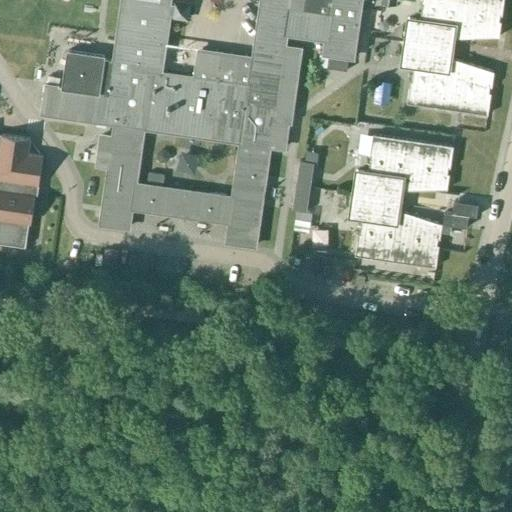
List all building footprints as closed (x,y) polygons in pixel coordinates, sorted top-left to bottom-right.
[(104,59),(104,56),(67,51),(62,88),(46,85),(43,113),(97,121),(97,124),(107,125),(107,122),(115,123),(113,136),(100,134),(96,163),(109,164),(100,223),(128,227),(131,207),(229,221),(227,241),(254,245),(269,145),(283,148),(287,121),(289,121),(300,49),(284,46),(286,33),(327,39),(325,53),(352,57),(360,0),(261,0),(253,58),(196,51),(192,78),(159,73),(168,14),(171,15),(171,17),(185,19),(188,5),(173,3),(173,5),(169,4),(169,0),(123,0),(114,60),(104,59)] [(503,0),(420,0),(420,4),(422,4),(420,17),(406,15),(399,66),(413,67),(411,81),(409,80),(406,103),(488,114),(491,92),(488,92),(489,86),(491,86),(494,70),(452,57),(455,38),(499,36),(501,21),(498,21),(499,15),(502,15),(503,0)] [(392,81),(375,79),(372,103),(388,105),(392,81)] [(0,242),(25,247),(29,223),(30,224),(35,194),(37,195),(38,185),(39,185),(43,155),(28,153),(30,139),(0,134),(0,242)] [(453,145),(372,134),(369,156),(370,156),(368,169),(354,167),(347,218),(361,220),(359,233),(358,232),(355,255),(435,266),(439,244),(437,244),(437,238),(440,238),(442,223),(401,210),(403,190),(447,189),(449,173),(447,173),(448,167),(450,167),(453,145)] [(444,211),(442,223),(466,226),(467,215),(473,215),(475,204),(451,200),(450,212),(444,211)]
